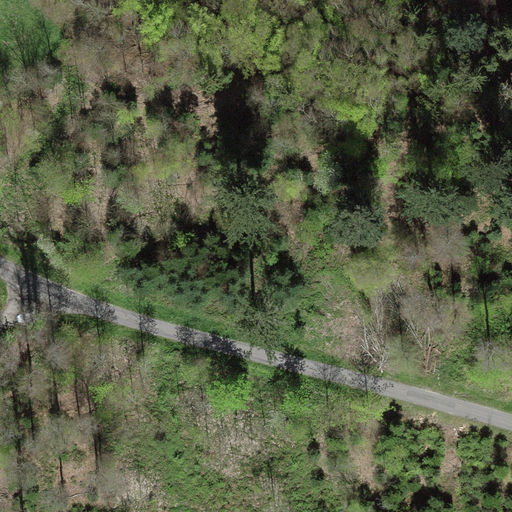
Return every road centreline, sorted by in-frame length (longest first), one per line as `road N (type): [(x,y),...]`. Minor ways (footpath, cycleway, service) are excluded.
road 1 (unclassified): [(511,422),(101,310),(0,263)]
road 2 (track): [(0,322),(159,235),(244,215),(288,156)]
